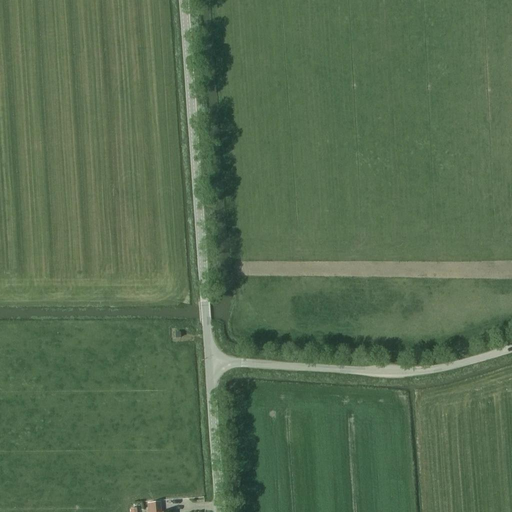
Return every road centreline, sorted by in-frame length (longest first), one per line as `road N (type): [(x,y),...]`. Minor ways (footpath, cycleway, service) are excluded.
road 1 (unclassified): [(211,363),(182,0)]
road 2 (unclassified): [(511,350),(419,374),(211,363)]
road 3 (unclassified): [(221,511),(211,363)]
